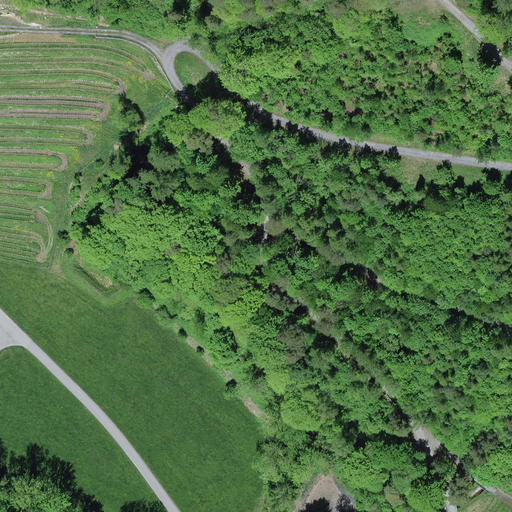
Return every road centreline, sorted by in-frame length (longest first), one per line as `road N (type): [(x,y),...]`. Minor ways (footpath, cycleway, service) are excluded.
road 1 (track): [(511,164),(348,140),(276,116),(188,45),(165,55),(264,189),(282,232)]
road 2 (unclassified): [(175,511),(111,426),(0,317)]
road 3 (track): [(282,232),(268,247),(278,277),(338,328),(422,427)]
road 4 (track): [(511,326),(282,232)]
road 5 (track): [(165,55),(140,38),(104,30),(0,26)]
